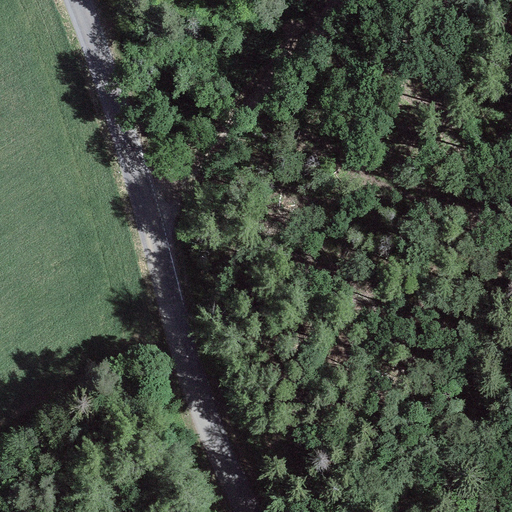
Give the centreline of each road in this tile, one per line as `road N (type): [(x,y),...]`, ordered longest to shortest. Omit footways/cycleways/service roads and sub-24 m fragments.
road 1 (tertiary): [(80,0),(162,268),(250,511)]
road 2 (track): [(162,268),(182,182),(261,89),(321,0)]
